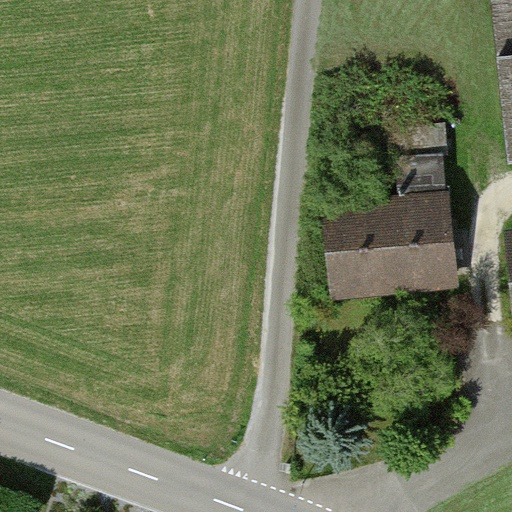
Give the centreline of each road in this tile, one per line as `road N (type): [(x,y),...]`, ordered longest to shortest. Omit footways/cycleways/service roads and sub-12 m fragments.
road 1 (track): [(319,0),(265,511)]
road 2 (tertiary): [(245,511),(0,421)]
